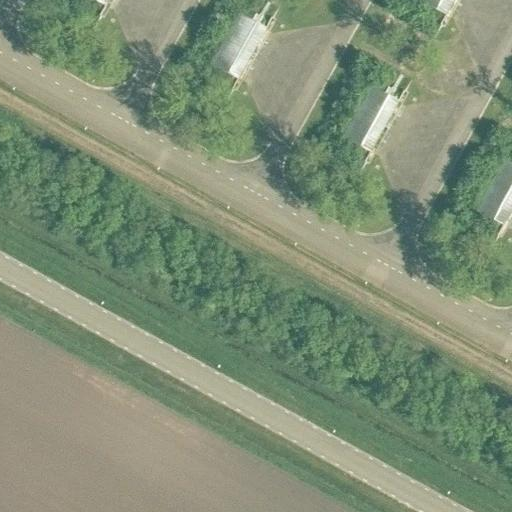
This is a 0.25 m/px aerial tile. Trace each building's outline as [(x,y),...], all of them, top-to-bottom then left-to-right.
[(109,0),(82,0),(103,11),(109,0)] [(453,0),(418,0),(415,5),(442,20),(453,0)] [(263,33),(236,19),(208,70),(235,85),(263,33)] [(395,106),(368,91),(340,143),(367,158),(395,106)] [(511,211),(511,170),(502,165),(474,217),(501,231),(511,211)]
